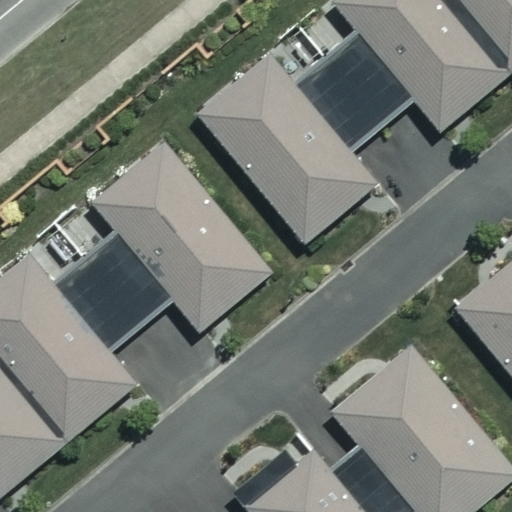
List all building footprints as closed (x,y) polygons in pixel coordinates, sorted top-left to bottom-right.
[(269,57),(198,114),(301,241),(371,184),(346,152),(412,98),(437,129),(501,76),(438,0),(336,0),(334,2),(358,32),(292,86),(269,57)] [(511,0),(438,0),(501,76),(511,67),(511,0)] [(0,278),(0,373),(58,445),(132,385),(110,358),(177,303),(197,328),(266,272),(162,146),(93,203),(115,229),(49,283),(27,257),(0,278)] [(511,254),(452,303),(511,377),(511,254)] [(466,511),(511,474),(402,343),(327,406),(355,439),(321,468),(306,451),(245,505),(251,511),(466,511)] [(0,491),(58,445),(0,373),(0,491)]
